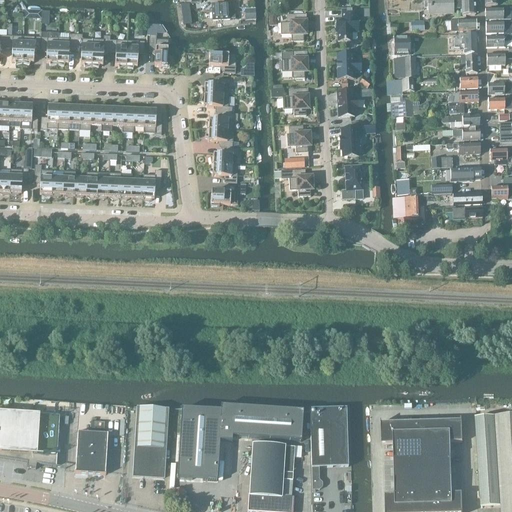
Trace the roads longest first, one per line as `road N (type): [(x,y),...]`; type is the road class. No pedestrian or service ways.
road 1 (residential): [(190,220),(166,91),(0,83)]
road 2 (residential): [(480,0),(486,228),(472,234),(467,267)]
road 3 (residential): [(321,0),(329,224)]
road 4 (residential): [(190,220),(0,215)]
road 5 (residential): [(467,267),(417,265),(329,224)]
road 6 (residential): [(329,224),(190,220)]
